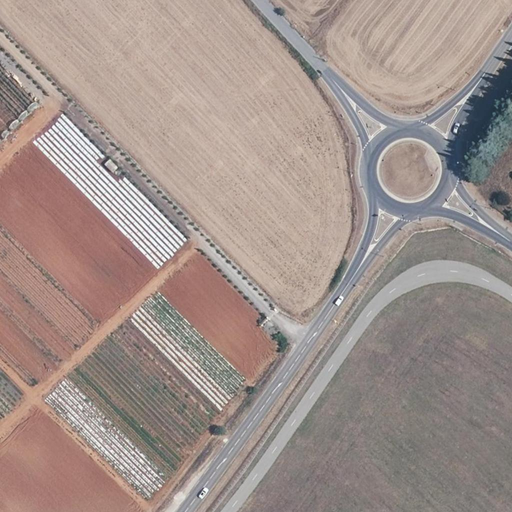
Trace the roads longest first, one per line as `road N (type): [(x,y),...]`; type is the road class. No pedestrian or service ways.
road 1 (unknown): [(310,338),(240,279),(0,29)]
road 2 (tertiary): [(342,293),(185,511)]
